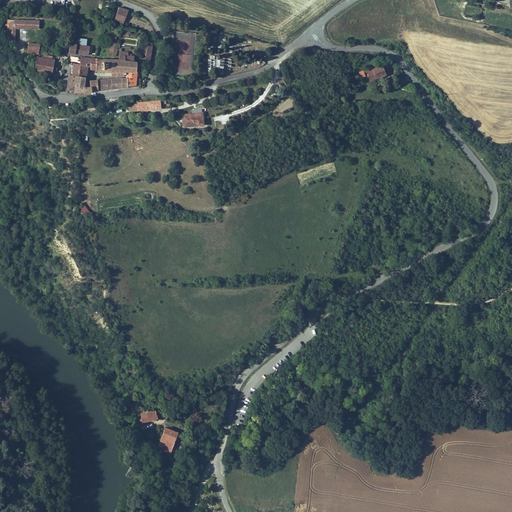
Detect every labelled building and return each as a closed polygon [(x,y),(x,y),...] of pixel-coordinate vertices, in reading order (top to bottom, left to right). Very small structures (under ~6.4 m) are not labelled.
[(129,11),(119,7),(114,21),(124,25),(129,11)] [(39,28),(39,20),(7,18),(7,41),(9,41),(9,42),(15,42),(16,27),(39,28)] [(80,38),(79,45),(82,46),(81,55),(89,56),(91,46),(87,45),(88,39),(80,38)] [(40,44),(29,43),(28,51),(39,52),(40,44)] [(78,44),(70,43),(69,53),(77,54),(78,45),(78,44)] [(118,44),(111,43),(108,58),(115,59),(118,44)] [(144,46),(142,58),(150,59),(153,48),(152,48),(144,46)] [(40,56),(37,56),(34,71),(40,72),(40,75),(49,77),(49,74),(52,75),(54,69),(54,64),(55,59),(52,58),(52,56),(40,53),(40,56)] [(112,76),(128,76),(129,72),(138,72),(138,63),(134,63),(134,57),(128,57),(119,56),(119,60),(97,59),(97,70),(112,71),(112,76)] [(79,64),(88,65),(91,66),(91,58),(80,57),(79,64)] [(380,63),(366,67),(367,70),(373,69),(375,77),(384,74),(380,63)] [(74,64),(72,75),(86,76),(88,65),(79,64),(74,64)] [(370,78),(375,77),(373,69),(367,70),(370,78)] [(358,72),(360,78),(366,76),(364,70),(358,72)] [(136,86),(138,72),(129,72),(128,76),(128,79),(124,79),(124,87),(136,86)] [(85,91),(85,88),(86,76),(72,75),(68,75),(67,92),(85,91)] [(124,87),(124,79),(114,80),(113,88),(113,89),(124,88),(124,87)] [(108,89),(108,80),(99,80),(99,90),(108,89)] [(162,108),(161,102),(128,105),(129,111),(162,108)] [(181,114),(182,128),(203,126),(202,113),(181,114)] [(166,412),(163,404),(152,407),(154,415),(166,412)] [(152,407),(146,408),(148,417),(154,415),(152,407)] [(180,440),(184,427),(182,426),(171,422),(165,442),(178,446),(179,444),(184,445),(185,441),(180,440)]
